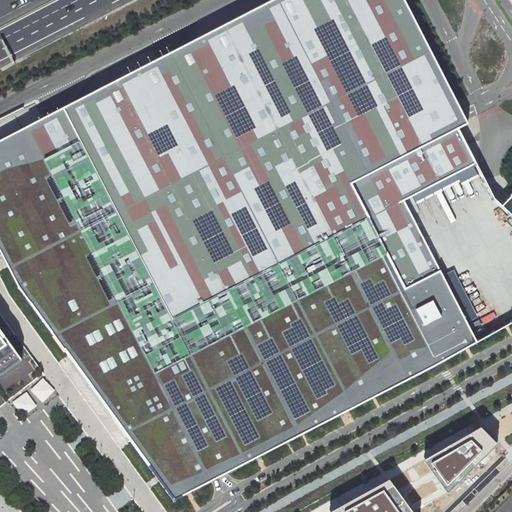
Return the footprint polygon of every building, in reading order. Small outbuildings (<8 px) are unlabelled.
[(431,366),(511,322),(511,191),(511,192),(505,197),(494,183),(467,129),(476,125),(469,112),(465,105),(411,0),(279,0),(204,39),(172,54),(98,95),(0,147),(0,236),(10,254),(31,291),(77,369),(121,431),(130,443),(154,477),(156,479),(159,482),(173,501),(185,495),(191,492),(211,482),(224,475),(227,474),(255,459),(431,366)] [(41,373),(0,315),(0,408),(8,402),(41,373)] [(20,415),(36,404),(35,403),(52,392),(44,379),(11,400),(20,415)] [(481,428),(425,460),(448,496),(498,445),(481,428)] [(412,511),(389,479),(331,511),(412,511)]
